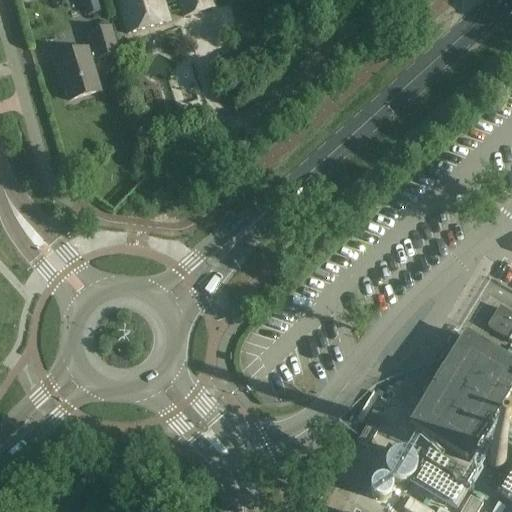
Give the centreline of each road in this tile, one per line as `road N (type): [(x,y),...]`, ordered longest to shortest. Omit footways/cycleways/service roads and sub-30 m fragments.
road 1 (secondary): [(232,240),(493,0)]
road 2 (residential): [(86,300),(19,224),(0,173)]
road 3 (residential): [(237,471),(238,453),(215,419),(167,368)]
road 4 (residential): [(144,388),(237,471)]
